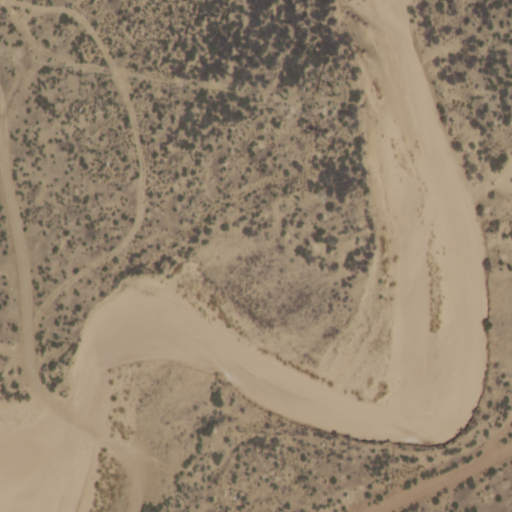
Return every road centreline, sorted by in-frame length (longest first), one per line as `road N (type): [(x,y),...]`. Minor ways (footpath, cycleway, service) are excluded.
road 1 (residential): [(49,402),(24,345),(0,170)]
road 2 (residential): [(370,511),(511,446)]
